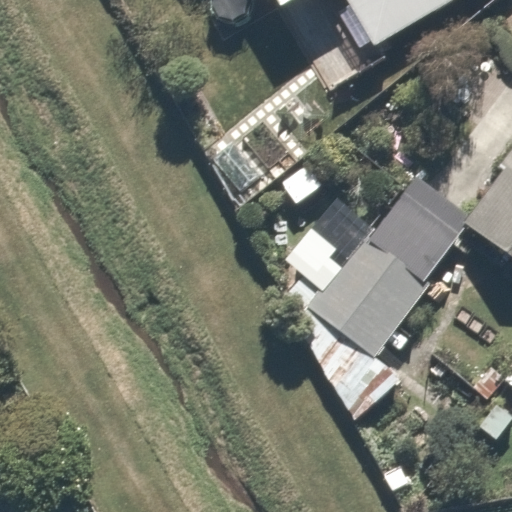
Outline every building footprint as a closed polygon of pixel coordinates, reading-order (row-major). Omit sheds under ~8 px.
[(256,0),(267,17),(294,0),(334,0),(362,44),(431,0),(256,0)] [(511,138),(452,228),(511,268),(511,138)] [(355,233),(303,312),(373,359),(426,280),(355,233)] [(511,292),(503,286),(472,330),(499,349),(511,331),(511,292)] [(511,359),(495,382),(511,395),(511,359)]
